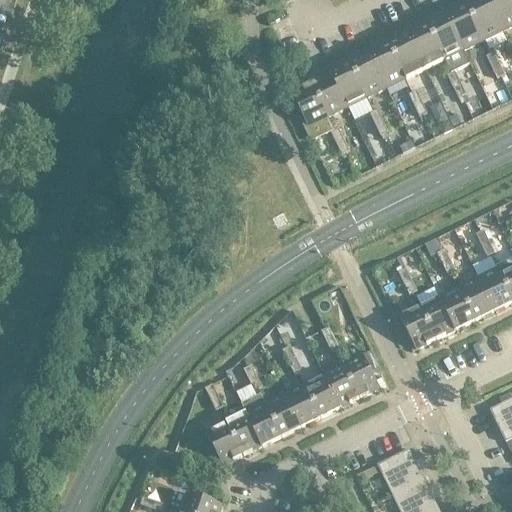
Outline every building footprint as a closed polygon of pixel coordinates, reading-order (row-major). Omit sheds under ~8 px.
[(502,33),(486,0),(483,0),(466,8),(483,43),(502,33)] [(511,28),(511,4),(510,0),(486,0),(502,33),(511,28)] [(483,43),(466,8),(447,18),(464,52),(483,43)] [(464,52),(447,18),(427,28),(444,62),(464,52)] [(444,62),(427,28),(408,37),(425,71),(444,62)] [(425,71),(408,37),(388,47),(405,81),(425,71)] [(405,81),(388,47),(369,56),(386,91),(405,81)] [(486,58),(491,69),(499,65),(493,54),(486,58)] [(386,91),(369,56),(350,66),(367,100),(386,91)] [(504,76),(499,65),(491,69),(497,80),(504,76)] [(367,100),(350,66),(330,75),(347,110),(367,100)] [(446,77),(452,88),(460,84),(454,73),(446,77)] [(347,110),(330,75),(316,82),(311,85),(328,119),(347,110)] [(465,96),(460,84),(452,88),(458,100),(465,96)] [(334,132),(328,119),(311,85),(291,95),(306,125),(300,127),(309,145),(330,134),(334,132)] [(408,96),(413,107),(421,103),(416,92),(408,96)] [(427,115),(421,103),(413,107),(419,119),(427,115)] [(369,115),(375,126),(382,122),(377,111),(369,115)] [(459,116),(450,120),(454,129),(464,124),(459,116)] [(388,134),(382,122),(375,126),(380,138),(388,134)] [(443,125),(441,130),(444,136),(454,131),(449,122),(443,125)] [(338,130),(334,132),(330,134),(336,145),(344,141),(338,130)] [(349,153),(344,141),(336,145),(341,157),(349,153)] [(411,143),(400,149),(403,156),(414,150),(411,143)] [(489,243),(483,232),(475,236),(481,247),(489,243)] [(494,255),(489,243),(481,247),(486,258),(494,255)] [(450,262),(444,251),(436,255),(442,266),(450,262)] [(511,261),(497,270),(511,300),(511,261)] [(455,274),(450,262),(442,266),(447,277),(455,274)] [(411,281),(405,270),(398,274),(403,285),(411,281)] [(511,304),(511,300),(497,270),(477,279),(494,313),(511,304)] [(494,313),(477,279),(458,289),(475,323),(494,313)] [(417,293),(411,281),(403,285),(409,296),(417,293)] [(475,323),(458,289),(438,298),(455,332),(475,323)] [(455,332),(438,298),(419,308),(436,342),(455,332)] [(436,342),(419,308),(399,318),(416,352),(436,342)] [(334,340),(329,329),(321,333),(326,344),(334,340)] [(340,352),(334,340),(326,344),(332,355),(340,352)] [(295,359),(290,348),(282,352),(287,363),(295,359)] [(362,357),(342,367),(359,401),(379,391),(362,357)] [(301,371),(295,359),(287,363),(293,375),(301,371)] [(256,378),(251,367),(243,371),(249,382),(256,378)] [(359,401),(342,367),(323,376),(339,410),(359,401)] [(339,410),(323,376),(303,386),(320,420),(339,410)] [(262,390),(256,378),(249,382),(254,394),(262,390)] [(218,397),(212,386),(204,390),(210,401),(218,397)] [(320,420),(303,386),(284,395),(301,429),(320,420)] [(301,429),(284,395),(265,405),(281,439),(301,429)] [(223,409),(218,397),(210,401),(215,413),(223,409)] [(511,440),(511,400),(489,412),(505,444),(511,440)] [(281,439),(265,405),(245,414),(262,449),(281,439)] [(262,449),(245,414),(226,424),(243,458),(262,449)] [(243,458),(226,424),(206,434),(222,468),(243,458)] [(424,482),(409,451),(377,467),(380,473),(392,498),(424,482)] [(377,467),(356,477),(359,483),(380,473),(377,467)] [(439,511),(424,482),(392,498),(399,511),(439,511)] [(222,511),(224,507),(186,494),(179,511),(222,511)] [(154,503),(142,499),(140,507),(152,511),(154,503)] [(164,511),(166,507),(154,503),(152,511),(154,511),(164,511)]
